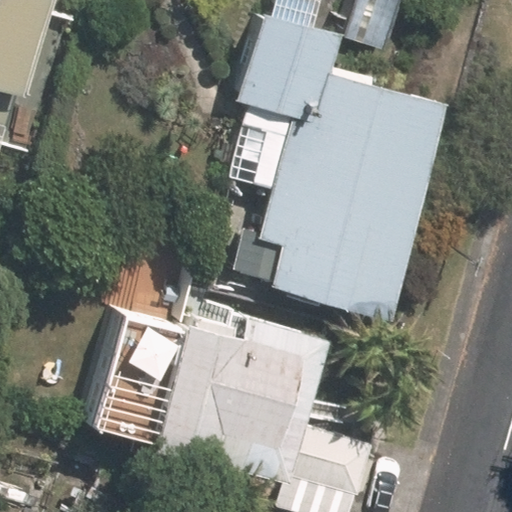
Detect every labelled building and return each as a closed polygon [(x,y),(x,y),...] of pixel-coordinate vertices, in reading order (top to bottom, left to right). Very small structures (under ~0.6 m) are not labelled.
[(0,0),(0,83),(12,88),(38,0),(0,0)] [(339,0),(332,30),(373,41),(384,0),(339,0)] [(249,274),(366,304),(420,89),(303,61),(313,21),(241,2),(219,87),(233,90),(227,115),(250,120),(237,173),(254,177),(242,227),(259,230),(249,274)] [(183,446),(265,468),(301,328),(222,308),(217,327),(158,313),(142,370),(115,364),(100,419),(125,427),(123,433),(182,449),(183,446)] [(335,511),(355,437),(286,418),(264,498),(311,511),(335,511)]
